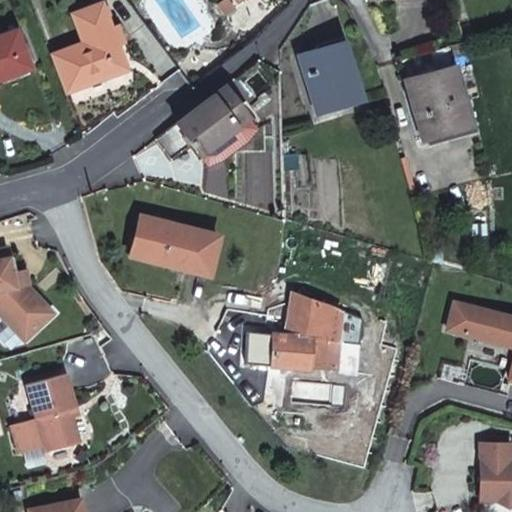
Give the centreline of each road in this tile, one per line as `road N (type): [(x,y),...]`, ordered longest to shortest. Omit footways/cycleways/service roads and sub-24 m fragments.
road 1 (residential): [(54,193),(94,273),(151,354),(251,477),(296,511)]
road 2 (residential): [(54,193),(208,90),(303,0)]
